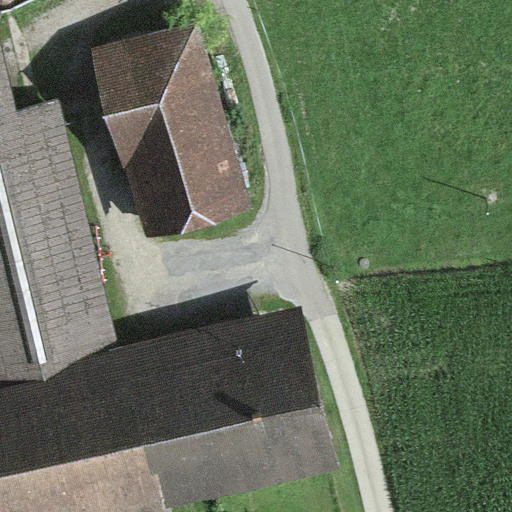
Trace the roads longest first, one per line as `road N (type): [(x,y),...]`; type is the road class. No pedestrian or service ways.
road 1 (track): [(302,267),(259,65),(233,0)]
road 2 (unclassified): [(302,267),(330,327),(380,511)]
